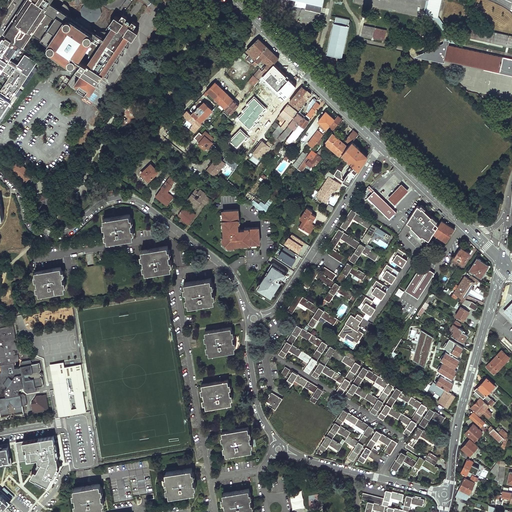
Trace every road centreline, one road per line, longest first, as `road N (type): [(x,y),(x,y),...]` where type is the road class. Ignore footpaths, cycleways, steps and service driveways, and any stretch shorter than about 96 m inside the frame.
road 1 (residential): [(215,259),(144,204),(121,197),(61,234),(41,232),(0,170)]
road 2 (residential): [(209,480),(177,287),(181,273),(215,259)]
road 3 (residential): [(502,262),(443,494)]
road 4 (residential): [(380,478),(399,433),(249,336)]
road 5 (residential): [(253,318),(276,308),(383,145)]
road 6 (secondary): [(232,0),(383,145)]
